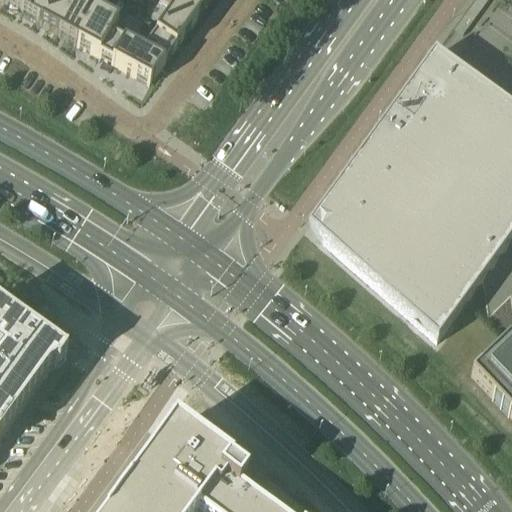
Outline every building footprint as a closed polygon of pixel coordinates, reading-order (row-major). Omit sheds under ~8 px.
[(6,0),(2,7),(21,18),(30,0),(6,0)] [(30,0),(21,18),(40,28),(55,0),(30,0)] [(69,0),(55,0),(40,28),(59,39),(78,4),(69,0)] [(162,0),(175,10),(142,56),(163,68),(196,23),(163,0),(162,0)] [(202,0),(163,0),(196,23),(209,5),(202,0)] [(78,4),(59,39),(78,49),(97,15),(78,4)] [(97,15),(78,49),(98,60),(116,26),(97,15)] [(464,19),(454,32),(462,38),(471,25),(464,19)] [(116,26),(98,60),(149,88),(163,68),(142,56),(110,39),(117,26),(116,26)] [(464,308),(511,241),(511,115),(443,66),(433,58),(307,232),(321,245),(436,346),(464,308)] [(0,443),(46,380),(54,375),(57,377),(65,366),(59,362),(0,318),(0,443)] [(511,338),(470,378),(511,421),(511,338)] [(189,444),(174,433),(174,434),(172,433),(114,511),(251,511),(237,502),(244,492),(227,480),(231,475),(229,474),(230,474),(215,463),(215,464),(214,463),(200,452),(199,452),(188,444),(189,444)]
